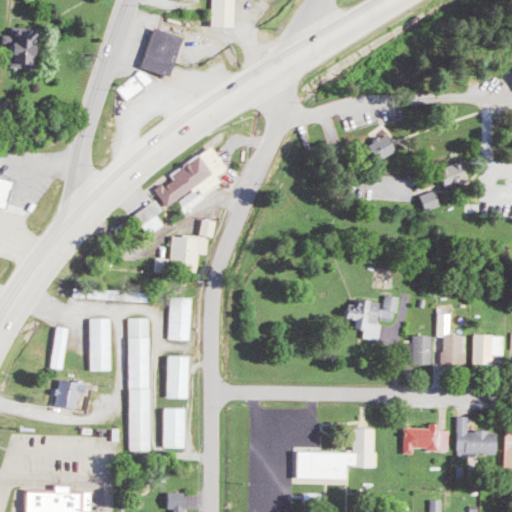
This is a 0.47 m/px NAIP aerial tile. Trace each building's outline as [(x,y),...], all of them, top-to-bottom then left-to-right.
[(215,0),(215,26),(237,26),(237,0),(215,0)] [(12,65),(31,66),(31,54),(36,54),(37,28),(16,27),(16,35),(6,35),(5,46),(13,46),(12,65)] [(184,36),(155,27),(142,67),(171,76),(184,36)] [(121,88),(131,101),(156,83),(146,69),(121,88)] [(398,150),(388,133),(368,145),(378,162),(398,150)] [(227,187),(219,176),(230,169),(215,147),(156,186),(169,206),(194,189),(196,193),(185,201),(191,211),(227,187)] [(467,161),(440,167),(445,187),(471,181),(467,161)] [(0,204),(11,206),(15,179),(0,176),(0,204)] [(444,204),(438,189),(422,195),(428,211),(444,204)] [(169,224),(161,213),(166,210),(159,199),(138,214),(152,235),(169,224)] [(205,233),(219,236),(222,221),(207,218),(205,233)] [(204,271),(204,253),(214,253),(214,236),(177,235),(177,270),(204,271)] [(153,301),(153,291),(90,288),(90,298),(153,301)] [(383,339),(385,320),(396,321),(396,311),(402,311),(404,296),(387,294),(386,301),(359,299),(358,307),(347,306),(346,318),(360,319),(359,329),(367,330),(366,337),(383,339)] [(196,340),(197,297),(174,296),(172,339),(196,340)] [(94,370),(116,370),(115,317),(93,318),(94,370)] [(136,450),(157,450),(154,317),(133,317),(136,450)] [(75,327),(61,325),(54,366),(68,369),(75,327)] [(496,354),(508,354),(508,334),(477,334),(477,365),(496,365),(496,354)] [(409,336),(428,336),(428,365),(409,365),(409,336)] [(441,336),(459,336),(459,362),(441,362),(441,336)] [(193,355),(171,355),(172,397),(194,397),(193,355)] [(80,392),(89,393),(89,382),(61,380),(60,387),(58,387),(56,406),(79,408),(80,392)] [(167,446),(189,447),(190,408),(168,407),(167,446)] [(471,416),(460,416),(461,454),(500,453),(500,430),(471,430),(471,416)] [(452,449),(453,430),(443,430),(443,423),(432,423),(432,428),(407,427),(407,453),(416,453),(416,449),(452,449)] [(298,451),(298,478),(353,479),(354,466),(378,467),(378,428),(355,427),(355,451),(298,451)] [(187,511),(188,492),(169,492),(169,508),(170,508),(169,511),(187,511)] [(434,511),(446,511),(446,499),(435,499),(434,511)]
